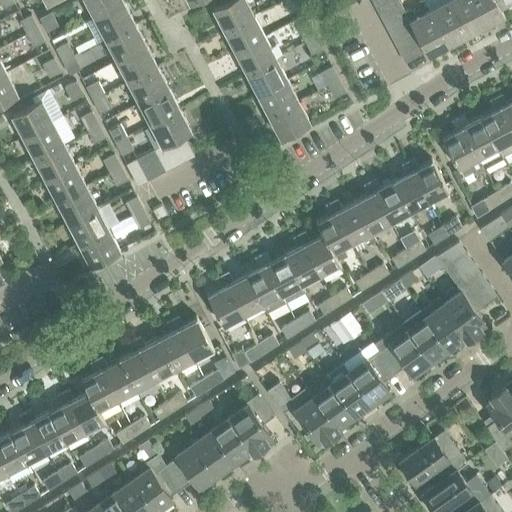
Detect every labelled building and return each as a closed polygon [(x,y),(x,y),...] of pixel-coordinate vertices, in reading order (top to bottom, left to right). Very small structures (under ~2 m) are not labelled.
[(121,0),(84,0),(93,17),(122,1),(121,0)] [(243,0),(227,0),(212,8),(223,30),(252,15),(243,0)] [(298,0),(283,0),(290,12),(302,5),(298,0)] [(385,0),(373,6),(378,16),(400,4),(397,0),(385,0)] [(423,0),(429,10),(427,10),(446,45),(465,35),(446,0),(447,0),(423,0)] [(447,0),(446,0),(465,35),(484,25),(470,0),(447,0)] [(470,0),(484,25),(490,22),(503,15),(498,6),(497,7),(493,0),(470,0)] [(122,1),(93,17),(104,37),(133,22),(122,1)] [(400,4),(378,16),(383,25),(405,14),(403,10),(400,4)] [(404,9),(403,10),(405,14),(408,20),(409,23),(414,33),(419,42),(424,51),(426,56),(446,45),(427,10),(419,15),(418,14),(418,13),(417,12),(416,12),(415,11),(415,10),(414,10),(413,9),(412,9),(411,9),(410,9),(409,9),(408,9),(407,9),(406,9),(405,9),(404,9)] [(51,12),(39,18),(46,31),(58,25),(51,12)] [(31,14),(19,20),(27,35),(37,29),(39,28),(31,14)] [(405,14),(383,25),(388,35),(409,23),(408,20),(405,14)] [(252,15),(223,30),(234,51),(263,36),(252,15)] [(133,22),(104,37),(115,59),(144,43),(133,22)] [(310,22),(298,28),(305,41),(317,35),(310,22)] [(409,23),(388,35),(393,44),(414,33),(409,23)] [(37,29),(27,35),(33,46),(42,40),(45,39),(39,28),(37,29)] [(414,33),(393,44),(398,53),(419,42),(414,33)] [(317,35),(305,41),(312,54),(324,48),(317,35)] [(263,36),(234,51),(245,72),(274,57),(263,36)] [(94,37),(75,46),(78,52),(96,42),(94,37)] [(419,42),(398,53),(403,63),(424,51),(419,42)] [(65,43),(55,48),(61,60),(71,55),(65,43)] [(144,43),(115,59),(126,80),(155,65),(144,43)] [(71,55),(61,60),(68,73),(78,68),(71,55)] [(52,58),(42,63),(48,76),(58,71),(61,70),(54,57),(52,58)] [(274,57),(245,72),(256,93),(285,78),(274,57)] [(333,64),(321,71),(328,84),(339,78),(333,64)] [(155,65),(126,80),(137,101),(166,86),(155,65)] [(6,73),(0,75),(0,103),(15,96),(18,94),(15,90),(6,73)] [(285,78),(256,93),(267,115),(296,100),(285,78)] [(339,78),(328,84),(334,97),(343,92),(346,90),(339,78)] [(95,81),(85,86),(91,98),(101,93),(95,81)] [(74,82),(65,87),(71,99),(81,94),(74,82)] [(166,86),(137,101),(148,122),(178,107),(166,86)] [(502,92),(494,96),(511,131),(511,98),(507,101),(502,92)] [(101,93),(91,98),(98,111),(108,106),(101,93)] [(480,115),(479,116),(496,146),(498,145),(503,155),(511,149),(511,131),(494,96),(489,99),(494,108),(482,115),(481,113),(480,114),(480,115)] [(15,113),(10,115),(15,125),(22,137),(50,122),(39,100),(15,113)] [(296,100),(267,115),(279,137),(308,122),(296,100)] [(178,107),(148,122),(160,145),(163,144),(172,140),(182,134),(181,134),(189,129),(178,107)] [(89,111),(80,116),(87,130),(96,125),(89,111)] [(463,112),(455,117),(477,157),(478,156),(483,166),(503,156),(503,155),(498,145),(496,146),(479,116),(468,122),(463,112)] [(50,122),(22,137),(33,158),(62,143),(73,137),(62,116),(50,122)] [(443,133),(442,134),(459,167),(460,167),(464,175),(472,171),(476,172),(482,169),(483,166),(478,156),(477,157),(455,117),(451,119),(456,128),(444,135),(443,133)] [(118,124),(108,129),(114,141),(123,135),(118,124)] [(96,125),(87,130),(93,141),(102,136),(96,125)] [(182,134),(172,140),(183,161),(193,156),(182,134)] [(123,135),(114,141),(121,154),(130,149),(123,135)] [(172,140),(163,144),(174,166),(183,161),(172,140)] [(62,143),(33,158),(44,179),(73,164),(62,143)] [(160,145),(153,149),(164,171),(174,166),(163,144),(160,145)] [(153,149),(144,154),(155,176),(164,171),(153,149)] [(144,154),(134,159),(146,180),(155,176),(144,154)] [(112,155),(102,160),(109,172),(118,167),(112,155)] [(413,156),(405,161),(427,200),(428,200),(429,201),(430,200),(430,199),(447,190),(448,191),(449,190),(431,157),(430,158),(431,159),(418,166),(413,156)] [(134,159),(125,164),(136,186),(146,180),(134,159)] [(392,180),(391,180),(407,211),(409,210),(410,211),(411,211),(410,209),(427,200),(405,161),(401,163),(406,172),(394,179),(393,178),(392,178),(392,180)] [(73,164),(44,179),(55,201),(84,185),(73,164)] [(118,167),(109,172),(115,185),(125,179),(118,167)] [(459,167),(453,171),(457,179),(464,175),(460,167),(459,167)] [(375,176),(367,181),(388,221),(390,220),(391,221),(392,221),(391,219),(407,211),(391,180),(380,186),(375,176)] [(511,182),(511,180),(496,190),(497,191),(502,199),(511,192),(511,182)] [(354,200),(353,201),(369,231),(371,230),(388,221),(367,181),(363,183),(368,193),(356,199),(355,198),(353,199),(354,200)] [(84,185),(55,201),(66,222),(95,206),(84,185)] [(496,190),(481,199),(482,200),(487,208),(490,206),(500,200),(502,199),(497,191),(496,190)] [(134,197),(125,202),(131,215),(141,210),(134,197)] [(337,197),(329,201),(350,241),(352,240),(362,235),(366,243),(376,238),(371,230),(369,231),(353,201),(342,207),(337,197)] [(317,218),(315,219),(322,232),(328,242),(329,241),(338,259),(347,254),(343,245),(350,241),(329,201),(324,204),(329,213),(317,219),(317,218)] [(161,204),(153,208),(157,217),(166,213),(161,204)] [(95,206),(66,222),(77,243),(106,228),(95,206)] [(511,206),(505,210),(500,213),(508,225),(511,222),(511,206)] [(141,210),(131,215),(138,227),(147,222),(141,210)] [(490,220),(480,226),(489,239),(490,239),(509,227),(508,225),(500,213),(490,220)] [(456,215),(441,224),(442,226),(447,234),(459,227),(462,225),(456,215)] [(441,224),(427,233),(428,234),(434,243),(446,235),(447,234),(442,226),(441,224)] [(106,228),(77,243),(89,265),(94,262),(97,260),(118,249),(106,228)] [(305,229),(297,233),(318,273),(319,273),(320,274),(322,273),(321,272),(338,263),(339,264),(341,263),(338,259),(329,241),(328,242),(322,232),(310,239),(305,229)] [(285,250),(283,251),(284,253),(300,283),(301,282),(318,273),(297,233),(292,236),(297,245),(285,252),(285,250)] [(406,247),(404,248),(405,249),(410,258),(422,250),(425,248),(420,238),(406,247)] [(458,239),(436,254),(442,263),(444,266),(466,251),(458,239)] [(404,248),(391,257),(392,257),(397,266),(409,258),(410,258),(405,249),(404,248)] [(266,249),(260,253),(286,301),(305,291),(301,282),(300,283),(284,253),(272,259),(266,249)] [(466,251),(444,266),(452,277),(474,261),(466,251)] [(246,271),(262,303),(267,311),(286,301),(260,253),(254,256),(259,266),(247,272),(246,271)] [(436,254),(435,253),(421,263),(428,273),(442,263),(436,254)] [(474,261),(452,277),(460,288),(482,273),(474,261)] [(383,262),(368,271),(368,272),(374,281),(387,273),(389,271),(383,262)] [(228,270),(223,273),(244,314),(245,314),(244,312),(262,303),(246,271),(245,271),(245,273),(233,279),(228,270)] [(407,273),(399,278),(404,285),(405,286),(417,279),(413,273),(411,270),(407,273)] [(368,271),(354,280),(355,281),(361,290),(373,282),(374,281),(368,272),(368,271)] [(208,291),(207,292),(224,325),(226,324),(225,323),(243,313),(243,315),(244,314),(223,273),(216,276),(221,286),(209,292),(208,291)] [(482,273),(460,288),(461,290),(462,289),(469,299),(470,298),(487,286),(490,284),(482,273)] [(387,286),(381,289),(382,289),(388,299),(388,300),(405,288),(405,286),(404,285),(399,278),(387,286)] [(470,298),(469,299),(477,310),(498,295),(490,284),(487,286),(470,298)] [(346,286),(333,294),(333,295),(339,304),(351,296),(352,295),(346,286)] [(381,289),(362,302),(369,312),(388,299),(382,289),(381,289)] [(461,290),(444,302),(466,334),(465,334),(468,338),(468,337),(481,328),(479,325),(485,320),(484,319),(484,320),(477,310),(469,299),(462,289),(461,290)] [(333,294),(318,303),(319,304),(324,313),(338,304),(339,304),(333,295),(333,294)] [(438,295),(420,307),(426,315),(448,346),(465,334),(466,334),(444,302),(438,295)] [(420,307),(403,319),(408,327),(431,359),(448,346),(426,315),(420,307)] [(308,309),(295,318),(295,319),(301,328),(315,319),(309,310),(308,309)] [(351,313),(336,322),(345,335),(360,326),(351,313)] [(179,315),(173,318),(194,358),(195,360),(198,358),(197,357),(211,349),(212,351),(215,350),(197,316),(195,317),(195,318),(183,324),(179,315)] [(160,335),(158,336),(176,370),(178,369),(177,367),(194,358),(173,318),(167,321),(172,330),(160,336),(160,335)] [(295,318),(281,327),(282,328),(287,336),(301,328),(295,319),(295,318)] [(403,319),(373,341),(379,349),(395,372),(407,364),(412,371),(411,371),(412,373),(431,359),(408,327),(403,319)] [(272,332),(258,341),(259,342),(265,351),(278,342),(273,333),(272,332)] [(313,333),(301,341),(306,349),(318,342),(313,333)] [(141,335),(135,338),(157,380),(159,379),(158,377),(174,369),(175,371),(176,370),(158,336),(157,337),(157,338),(146,344),(141,335)] [(122,355),(119,356),(120,357),(138,390),(141,396),(160,386),(157,380),(135,338),(129,341),(134,350),(122,356),(122,355)] [(243,347),(232,352),(232,354),(239,367),(251,359),(265,351),(259,342),(258,341),(245,350),(243,347)] [(301,341),(289,349),(294,357),(306,349),(301,341)] [(349,370),(365,393),(371,402),(390,388),(389,387),(384,380),(395,372),(379,349),(367,357),(349,370)] [(103,355),(97,358),(119,400),(120,399),(119,398),(136,389),(137,391),(138,390),(120,357),(107,364),(103,355)] [(217,368),(204,377),(210,386),(223,377),(234,370),(226,356),(214,362),(217,368)] [(83,375),(80,376),(88,389),(98,409),(101,415),(110,410),(107,404),(116,400),(117,401),(119,400),(97,358),(90,362),(95,370),(84,376),(83,375)] [(343,361),(325,374),(331,383),(335,388),(353,414),(371,402),(365,393),(349,370),(343,361)] [(204,377),(191,385),(196,394),(210,386),(204,377)] [(279,380),(267,389),(283,412),(293,405),(317,439),(316,439),(317,440),(323,436),(325,439),(339,429),(337,426),(336,427),(314,395),(307,385),(291,397),(279,380)] [(314,395),(336,427),(337,426),(353,414),(335,388),(331,383),(314,395)] [(493,398),(486,403),(487,404),(498,418),(486,426),(495,439),(503,450),(511,443),(511,396),(504,385),(491,394),(493,398)] [(71,387),(63,391),(84,431),(85,430),(101,422),(102,423),(105,422),(101,415),(98,409),(88,389),(75,396),(71,387)] [(49,407),(48,408),(65,441),(66,441),(67,442),(70,448),(89,438),(85,430),(84,431),(63,391),(57,394),(62,403),(50,409),(49,407)] [(181,391),(168,400),(173,409),(187,400),(181,391)] [(248,403),(230,415),(252,447),(252,448),(254,451),(268,441),(265,438),(271,434),(271,432),(270,433),(263,423),(275,415),(258,392),(246,400),(248,403)] [(209,399),(197,407),(201,413),(202,416),(215,408),(209,399)] [(168,400),(154,409),(160,418),(173,409),(168,400)] [(197,407),(185,415),(190,423),(202,416),(201,413),(197,407)] [(32,408),(25,411),(47,451),(63,442),(64,444),(67,442),(66,441),(65,441),(48,408),(46,409),(47,410),(36,416),(32,408)] [(11,426),(9,427),(15,439),(27,461),(43,453),(44,454),(47,452),(47,451),(25,411),(19,414),(24,422),(15,427),(12,428),(11,426)] [(144,414),(131,423),(137,432),(150,423),(144,414)] [(230,415),(212,428),(214,430),(230,453),(235,460),(252,448),(252,447),(230,415)] [(131,423),(118,432),(123,441),(137,432),(131,423)] [(0,456),(8,471),(9,471),(15,467),(16,467),(24,463),(25,464),(28,463),(27,461),(15,439),(9,427),(8,428),(10,430),(0,434),(0,456)] [(212,428),(195,441),(196,442),(212,465),(217,472),(235,460),(230,453),(214,430),(212,428)] [(402,463),(398,466),(408,480),(412,477),(414,481),(434,467),(442,478),(457,468),(457,469),(467,461),(444,429),(400,460),(402,463)] [(107,438),(94,447),(99,456),(113,447),(107,438)] [(495,439),(484,447),(497,464),(507,457),(503,450),(495,439)] [(178,455),(166,463),(183,486),(194,478),(198,484),(197,485),(198,486),(217,472),(212,465),(196,442),(195,441),(176,454),(178,455)] [(94,447),(80,456),(86,464),(99,456),(94,447)] [(149,466),(132,479),(153,509),(154,510),(173,497),(172,496),(171,495),(183,486),(166,463),(158,452),(145,461),(149,466)] [(0,487),(14,481),(9,473),(10,472),(9,471),(8,471),(0,456),(0,487)] [(71,461),(58,470),(63,479),(77,470),(71,461)] [(111,462),(99,470),(103,477),(104,478),(116,470),(111,462)] [(425,495),(421,498),(430,511),(435,509),(436,511),(437,511),(456,499),(464,510),(489,492),(476,473),(466,480),(457,469),(457,468),(442,478),(423,492),(425,495)] [(58,470),(44,479),(50,487),(63,479),(58,470)] [(99,470),(87,477),(92,486),(104,478),(103,477),(99,470)] [(486,481),(492,490),(501,484),(495,474),(486,481)] [(132,479),(114,491),(128,511),(151,511),(154,510),(153,509),(132,479)] [(80,481),(68,489),(73,498),(86,490),(80,481)] [(25,483),(17,487),(20,493),(21,493),(24,491),(28,488),(25,483)] [(24,491),(21,493),(26,502),(40,493),(34,484),(28,488),(24,491)] [(128,511),(114,491),(97,504),(102,511),(128,511)] [(503,511),(490,493),(489,492),(464,510),(461,511),(503,511)] [(15,496),(7,501),(13,510),(15,509),(26,502),(21,493),(20,493),(15,496)]
